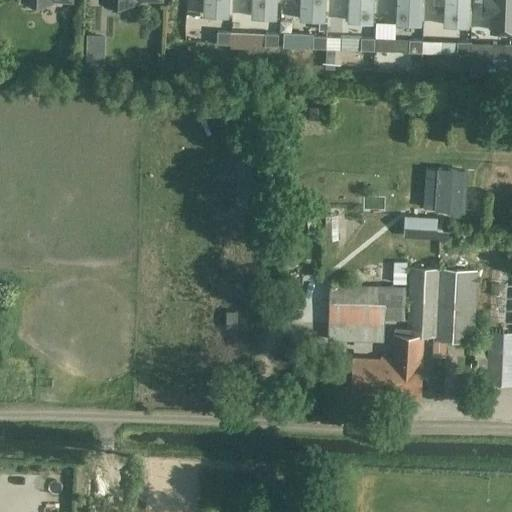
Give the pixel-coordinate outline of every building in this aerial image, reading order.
[(230,0),(204,0),(204,13),(230,14),(230,0)] [(277,0),(251,0),(251,14),(277,15),(277,0)] [(326,0),(299,0),(299,17),(326,18),(326,0)] [(374,0),(348,0),(347,18),(374,19),(374,0)] [(423,0),(396,0),(396,20),(423,21),(423,0)] [(471,0),(434,0),(435,0),(445,1),(444,24),(471,25),(471,0)] [(511,0),(483,0),(483,13),(491,13),(490,30),(511,30),(511,0)] [(263,46),(265,31),(237,27),(235,42),(263,46)] [(230,44),(231,31),(217,31),(217,43),(230,44)] [(329,32),(329,47),(343,47),(343,33),(329,32)] [(278,46),(279,33),(265,33),(265,45),(278,46)] [(326,48),(327,35),(313,35),(313,47),(326,48)] [(444,49),(444,36),(426,36),(425,48),(444,49)] [(374,50),(375,38),(361,37),(361,49),(374,50)] [(422,52),(423,40),(409,39),(409,51),(422,52)] [(457,54),(470,54),(471,42),(457,41),(457,54)] [(504,56),(505,43),(492,43),(491,55),(504,56)] [(432,109),(447,110),(447,98),(433,98),(432,109)] [(384,102),(380,122),(401,126),(405,106),(384,102)] [(468,136),(469,103),(453,103),(452,135),(468,136)] [(420,134),(430,133),(429,104),(419,104),(420,134)] [(297,116),(297,149),(311,149),(312,117),(297,116)] [(495,135),(506,135),(507,116),(495,116),(495,135)] [(236,152),(234,210),(266,212),(267,152),(236,152)] [(436,206),(460,207),(463,157),(439,156),(436,206)] [(315,201),(330,200),(329,184),(315,185),(315,201)] [(393,204),(393,195),(367,194),(367,203),(393,204)] [(325,260),(342,260),(340,213),(323,213),(325,260)] [(403,235),(448,237),(449,217),(404,215),(403,235)] [(305,276),(322,276),(322,251),(306,251),(305,276)] [(432,341),(473,344),(476,270),(410,267),(407,330),(395,329),(393,358),(381,357),(381,359),(353,358),(351,391),(379,392),(379,394),(420,396),(420,392),(425,392),(428,388),(428,383),(426,378),(421,378),(422,359),(417,359),(419,336),(432,336),(432,341)] [(511,383),(511,271),(491,271),(486,383),(511,383)] [(329,285),(327,339),(384,340),(385,319),(404,319),(406,286),(329,285)]
